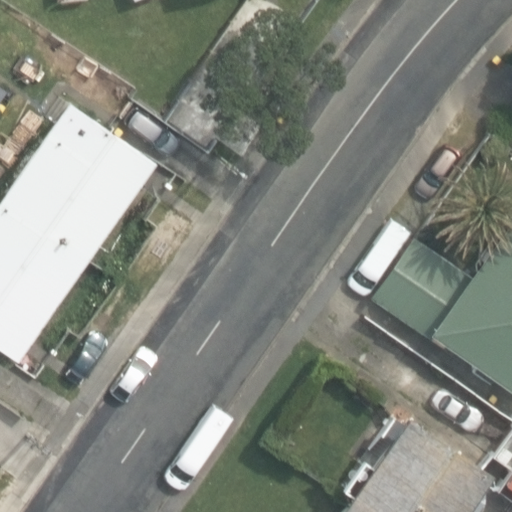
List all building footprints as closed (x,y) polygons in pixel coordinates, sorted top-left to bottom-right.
[(0,84),(0,102),(9,90),(0,84)] [(0,187),(0,342),(13,352),(84,250),(150,155),(64,95),(0,187)] [(511,211),(428,331),(511,389),(511,211)] [(371,294),(425,332),(467,272),(415,235),(412,234),(371,294)] [(332,380),(299,431),(328,449),(361,398),(332,380)] [(459,511),(476,488),(488,471),(402,410),(384,436),(330,511),(459,511)] [(0,444),(11,428),(0,420),(0,444)] [(511,428),(492,455),(510,467),(501,481),(511,488),(511,428)]
